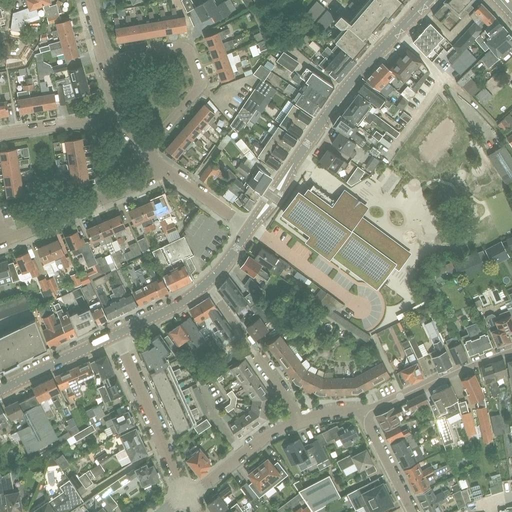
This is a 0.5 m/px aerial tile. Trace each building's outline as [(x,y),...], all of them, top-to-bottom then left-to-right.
[(25,0),(26,0),(29,9),(13,15),(11,30),(24,32),(25,24),(24,21),(30,19),(31,22),(38,19),(34,8),(43,5),(41,0),(25,0)] [(49,0),(41,0),(43,5),(47,18),(59,15),(57,10),(56,4),(49,6),(48,3),(51,2),(49,0)] [(230,13),(228,8),(224,2),(216,7),(212,0),(207,0),(195,8),(202,20),(210,15),(213,16),(216,21),(230,13)] [(255,6),(251,0),(250,0),(247,2),(250,8),(255,6)] [(370,0),(364,8),(351,23),(341,14),(335,21),(341,27),(345,26),(346,25),(348,27),(336,41),(356,59),(369,43),(365,39),(373,30),(374,32),(388,16),(390,18),(406,0),(370,0)] [(450,31),(469,11),(466,8),(472,0),(445,0),(444,1),(445,2),(433,15),(450,31)] [(325,8),(317,1),(304,16),(313,23),(325,8)] [(495,18),(486,8),(481,3),(470,15),(474,20),(480,17),(483,19),(478,24),(484,30),(495,18)] [(332,14),(328,10),(315,25),(323,32),(334,20),(330,16),(332,14)] [(59,15),(47,18),(48,24),(60,21),(59,15)] [(130,40),(128,27),(121,28),(119,17),(114,18),(118,42),(130,40)] [(185,17),(173,19),(175,33),(187,31),(185,17)] [(484,30),(475,39),(484,50),(490,45),(493,48),(509,34),(495,18),(484,30)] [(175,33),(173,19),(162,21),(164,34),(175,33)] [(56,23),(58,30),(52,32),(53,37),(59,35),(73,32),(69,20),(56,23)] [(164,34),(162,21),(150,23),(153,36),(164,34)] [(475,39),(484,30),(478,24),(476,22),(453,46),(457,50),(461,54),(466,48),(475,39)] [(153,36),(150,23),(139,25),(141,38),(153,36)] [(430,23),(423,29),(424,29),(437,43),(438,42),(443,37),(430,23)] [(141,38),(139,25),(128,27),(130,40),(141,38)] [(222,44),(221,40),(226,39),(224,35),(230,33),(228,29),(206,37),(210,48),(222,44)] [(424,29),(418,35),(418,36),(419,35),(432,49),(437,44),(438,43),(438,42),(437,43),(424,29)] [(311,38),(301,30),(292,41),(301,49),(311,38)] [(76,43),(73,32),(59,35),(61,41),(49,45),(50,50),(76,43)] [(487,69),(495,63),(511,49),(511,37),(509,34),(493,48),(491,49),(480,61),(487,69)] [(418,36),(413,41),(413,42),(426,56),(426,55),(432,50),(433,49),(432,49),(419,35),(418,36)] [(226,54),(225,51),(231,49),(230,46),(239,43),(238,39),(233,41),(233,40),(222,44),(210,48),(214,59),(226,54)] [(267,49),(264,41),(258,43),(261,52),(267,49)] [(79,55),(76,43),(50,50),(52,56),(64,53),(66,58),(79,55)] [(348,71),(357,61),(338,45),(332,51),(328,47),(324,52),(332,59),(333,58),(348,71)] [(408,48),(390,69),(396,75),(404,82),(416,93),(420,87),(416,83),(409,77),(423,62),(408,48)] [(461,54),(458,58),(468,67),(477,59),(466,48),(461,54)] [(458,58),(461,54),(457,50),(448,59),(452,63),(458,58)] [(31,56),(23,52),(19,61),(27,64),(31,56)] [(348,71),(333,58),(332,59),(324,52),(321,55),(325,58),(320,65),(339,81),(348,71)] [(42,53),(35,54),(37,63),(43,61),(42,53)] [(230,65),(226,54),(214,59),(218,70),(230,65)] [(235,77),(233,72),(237,71),(236,68),(248,64),(246,59),(230,65),(218,70),(222,81),(235,77)] [(53,73),(51,67),(51,65),(43,61),(37,63),(39,76),(53,74),(53,73)] [(267,61),(263,66),(271,71),(274,66),(267,61)] [(51,67),(53,73),(69,69),(67,63),(51,67)] [(262,66),(260,64),(253,75),(261,80),(264,81),(270,72),(271,72),(262,66)] [(383,64),(375,72),(388,83),(395,75),(389,69),(383,64)] [(86,79),(82,67),(69,70),(71,77),(65,79),(66,85),(86,79)] [(327,97),(334,86),(306,67),(300,77),(299,78),(327,97)] [(388,83),(375,72),(367,81),(380,91),(381,91),(386,95),(388,92),(386,90),(384,88),(388,83)] [(328,97),(327,97),(299,78),(300,77),(295,74),(292,79),(302,86),(299,91),(321,106),(328,97)] [(89,92),(86,79),(66,85),(64,85),(57,86),(61,104),(67,103),(65,92),(74,89),(76,96),(89,92)] [(480,88),(471,79),(462,87),(471,96),(480,88)] [(263,82),(264,81),(261,80),(255,89),(266,97),(272,88),(263,82)] [(389,107),(392,103),(365,82),(358,91),(360,93),(379,107),(382,102),(389,107)] [(314,116),(321,106),(299,91),(289,84),(285,88),(296,96),(292,101),(314,116)] [(492,96),(484,87),(475,96),(484,105),(492,96)] [(248,98),(259,106),(266,97),(255,89),(248,98)] [(54,93),(42,95),(44,109),(56,107),(54,93)] [(44,109),(42,95),(30,97),(33,111),(44,109)] [(369,111),(373,106),(358,95),(358,96),(356,96),(354,98),(354,100),(351,104),(373,121),(386,131),(389,127),(383,122),(380,119),(380,118),(372,112),(372,113),(369,111)] [(7,101),(1,102),(0,97),(0,115),(9,114),(7,101)] [(33,111),(30,97),(18,99),(20,113),(33,111)] [(248,98),(242,108),(253,115),(259,106),(248,98)] [(286,114),(305,128),(312,117),(293,104),(286,114)] [(373,121),(351,104),(348,109),(346,108),(344,111),(344,113),(343,115),(358,126),(364,117),(365,118),(365,121),(370,125),(373,121)] [(197,114),(211,125),(215,129),(218,126),(213,122),(215,120),(212,117),(215,113),(205,105),(197,114)] [(253,115),(242,108),(230,125),(239,136),(253,115)] [(408,122),(411,117),(404,112),(401,117),(408,122)] [(214,144),(217,141),(206,131),(211,125),(197,114),(190,122),(200,131),(199,132),(214,144)] [(298,138),(305,128),(286,114),(279,125),(298,138)] [(336,122),(333,126),(358,143),(357,144),(362,147),(366,141),(355,133),(358,128),(342,116),(340,115),(335,121),(336,122)] [(511,128),(504,118),(497,124),(503,134),(511,128)] [(199,132),(200,131),(190,122),(182,131),(192,140),(199,132)] [(290,150),(297,140),(278,127),(271,136),(290,150)] [(185,148),(192,140),(182,131),(175,140),(185,148)] [(376,131),(372,136),(378,140),(381,135),(376,131)] [(332,144),(353,159),(357,153),(352,150),(357,144),(340,132),(332,144)] [(283,159),(290,150),(271,136),(264,146),(283,159)] [(89,145),(83,146),(81,139),(66,141),(68,153),(83,150),(90,149),(89,145)] [(207,148),(198,139),(195,143),(204,151),(207,148)] [(185,148),(175,140),(167,149),(177,157),(185,148)] [(488,156),(506,184),(511,179),(511,157),(504,145),(488,156)] [(283,159),(264,146),(257,157),(276,170),(283,159)] [(30,148),(19,149),(19,158),(30,157),(30,148)] [(196,152),(191,148),(187,151),(193,156),(196,152)] [(2,163),(17,160),(15,149),(0,151),(0,155),(0,156),(2,163)] [(319,161),(335,172),(340,166),(345,170),(349,164),(328,149),(319,161)] [(377,157),(380,152),(376,149),(372,154),(377,157)] [(91,156),(84,157),(83,150),(68,153),(70,164),(85,161),(91,160),(91,156)] [(261,193),(272,178),(270,177),(270,175),(274,169),(261,160),(259,162),(254,156),(249,151),(244,155),(248,158),(244,163),(242,162),(236,169),(239,173),(247,179),(247,180),(249,182),(261,193)] [(353,159),(351,163),(362,169),(364,165),(353,159)] [(4,174),(19,172),(17,160),(2,163),(0,163),(0,167),(2,167),(4,174)] [(93,167),(86,168),(85,161),(70,164),(71,175),(87,173),(93,172),(93,167)] [(219,168),(212,163),(201,179),(210,186),(221,170),(218,168),(219,168)] [(363,171),(357,166),(352,173),(358,178),(363,171)] [(255,202),(261,193),(249,182),(247,186),(236,178),(237,177),(228,169),(226,171),(223,169),(221,171),(231,181),(233,182),(234,182),(244,190),(255,202)] [(5,186),(21,183),(19,172),(4,174),(0,174),(0,179),(4,178),(5,186)] [(94,179),(88,180),(87,173),(71,175),(73,186),(95,183),(94,179)] [(380,191),(402,202),(411,184),(389,173),(380,191)] [(244,190),(234,182),(233,182),(231,185),(232,186),(230,190),(239,196),(235,200),(240,205),(243,202),(250,210),(255,202),(244,190)] [(7,197),(23,195),(21,183),(5,186),(0,187),(1,191),(6,190),(7,197)] [(408,253),(359,217),(365,207),(359,203),(361,201),(357,198),(355,200),(345,192),(337,202),(313,184),(303,197),(299,194),(293,202),(284,214),(313,235),(308,241),(329,257),(331,254),(376,287),(387,272),(392,265),(397,269),(408,253)] [(388,216),(396,204),(380,194),(372,206),(388,216)] [(171,216),(168,210),(163,197),(152,202),(157,214),(166,235),(176,230),(173,222),(167,225),(164,219),(171,216)] [(157,214),(152,202),(141,207),(151,231),(156,229),(151,217),(157,214)] [(151,231),(141,207),(130,212),(135,224),(140,222),(143,228),(146,233),(151,231)] [(121,215),(109,220),(114,233),(121,249),(126,247),(122,237),(123,236),(120,230),(126,228),(121,215)] [(114,233),(109,220),(98,225),(106,243),(106,244),(111,255),(116,253),(111,242),(113,241),(110,235),(114,233)] [(106,243),(98,225),(87,230),(94,247),(99,245),(100,244),(102,245),(106,244),(106,243)] [(97,263),(96,259),(88,242),(85,243),(82,238),(80,239),(77,232),(66,237),(71,250),(74,256),(82,252),(88,267),(97,263)] [(184,236),(153,251),(171,290),(193,280),(190,274),(195,269),(189,258),(194,255),(193,255),(184,236)] [(149,250),(144,238),(137,241),(143,253),(149,250)] [(58,240),(48,244),(54,258),(59,256),(63,266),(68,264),(64,254),(58,240)] [(141,254),(136,242),(129,246),(131,251),(124,254),(126,260),(141,254)] [(54,258),(48,244),(38,249),(44,262),(50,276),(55,274),(49,260),(54,258)] [(492,247),(485,250),(492,265),(500,262),(492,247)] [(262,248),(260,251),(259,250),(258,250),(256,250),(255,251),(255,252),(255,253),(255,254),(255,255),(256,256),(255,258),(270,268),(274,263),(285,270),(290,264),(280,257),(278,260),(277,259),(277,258),(262,248)] [(484,259),(480,251),(454,262),(457,270),(484,259)] [(30,270),(33,277),(40,274),(34,259),(31,260),(28,252),(16,258),(23,273),(30,270)] [(116,253),(111,255),(117,268),(121,266),(116,253)] [(102,258),(102,256),(96,259),(97,263),(102,274),(111,270),(108,264),(105,257),(102,258)] [(257,272),(267,280),(271,276),(260,268),(262,266),(249,256),(245,262),(243,262),(241,265),(241,267),(253,277),(257,272)] [(169,291),(163,277),(158,279),(151,264),(148,265),(145,258),(142,260),(150,277),(160,295),(169,291)] [(20,280),(14,262),(8,263),(7,260),(0,262),(0,277),(11,275),(13,282),(20,280)] [(442,266),(445,274),(448,280),(457,276),(452,262),(442,266)] [(133,291),(139,305),(149,300),(135,271),(132,263),(127,266),(138,289),(133,291)] [(433,270),(438,284),(448,280),(445,274),(442,266),(433,270)] [(122,284),(121,284),(119,280),(120,279),(115,269),(110,272),(111,273),(113,278),(117,286),(128,310),(138,306),(131,292),(127,294),(122,284)] [(160,295),(150,277),(145,279),(139,269),(135,271),(149,300),(160,295)] [(79,277),(77,273),(70,276),(75,287),(82,284),(79,278),(79,277)] [(111,273),(102,277),(104,282),(113,278),(111,273)] [(87,274),(79,277),(79,278),(82,284),(82,286),(91,282),(87,274)] [(217,290),(235,313),(247,303),(250,307),(257,302),(249,293),(243,297),(242,295),(228,276),(217,290)] [(434,286),(431,276),(422,279),(425,289),(434,286)] [(50,288),(52,292),(56,290),(58,289),(53,277),(47,280),(50,288)] [(104,282),(102,277),(93,281),(95,286),(104,282)] [(50,288),(47,280),(46,280),(45,278),(38,281),(43,291),(50,288)] [(260,289),(250,278),(244,285),(254,298),(258,295),(260,289)] [(85,296),(91,294),(87,286),(81,288),(84,293),(85,296)] [(128,310),(117,286),(112,289),(114,293),(110,295),(113,301),(120,314),(128,310)] [(43,291),(42,291),(46,301),(54,297),(52,292),(50,288),(43,291)] [(77,335),(99,324),(90,307),(82,311),(75,297),(72,291),(61,296),(68,310),(71,316),(70,317),(76,328),(74,329),(77,335)] [(110,319),(120,314),(113,301),(109,302),(104,292),(98,295),(110,319)] [(337,300),(327,293),(324,297),(333,305),(337,300)] [(233,333),(209,297),(189,310),(190,311),(198,323),(199,323),(202,328),(206,325),(202,320),(209,315),(219,330),(215,333),(221,342),(233,333)] [(99,324),(108,320),(98,301),(90,305),(90,307),(99,324)] [(61,342),(70,338),(61,321),(58,323),(53,313),(52,313),(48,304),(44,306),(61,342)] [(61,342),(44,306),(39,309),(43,317),(48,328),(43,330),(51,348),(61,342)] [(246,327),(255,339),(267,330),(263,324),(269,319),(261,308),(248,318),(252,323),(246,327)] [(74,329),(76,328),(70,317),(71,316),(68,310),(63,312),(61,309),(56,311),(61,321),(70,338),(77,335),(74,329)] [(348,321),(332,310),(325,314),(367,342),(370,336),(364,332),(348,321)] [(511,341),(508,333),(511,331),(511,318),(509,310),(500,314),(502,318),(497,320),(495,315),(492,314),(488,316),(487,319),(497,346),(511,341)] [(194,347),(196,349),(206,341),(190,317),(168,332),(178,345),(186,339),(192,348),(194,347)] [(455,329),(452,322),(450,318),(446,320),(449,327),(447,329),(448,331),(447,332),(450,338),(445,340),(456,363),(467,357),(460,342),(459,342),(456,336),(458,335),(456,328),(455,329)] [(0,370),(4,368),(5,369),(19,362),(18,361),(33,354),(34,355),(47,349),(35,319),(4,334),(5,337),(0,339),(0,370)] [(431,321),(424,324),(431,339),(438,335),(437,334),(434,327),(431,321)] [(486,332),(482,334),(477,322),(466,327),(469,333),(462,336),(470,356),(477,353),(477,354),(481,352),(485,351),(485,350),(492,347),(486,332)] [(181,355),(168,335),(163,338),(160,334),(151,340),(155,346),(151,349),(150,346),(140,351),(145,362),(147,368),(152,366),(154,370),(168,364),(166,360),(167,360),(164,354),(171,349),(177,358),(181,355)] [(287,344),(280,335),(267,345),(273,354),(287,344)] [(423,356),(413,337),(408,339),(417,358),(423,356)] [(430,352),(439,371),(451,365),(440,340),(433,343),(436,350),(430,352)] [(407,341),(401,343),(404,350),(410,347),(407,341)] [(293,353),(287,344),(273,354),(280,363),(293,353)] [(223,353),(220,347),(214,351),(217,357),(223,353)] [(409,377),(411,383),(414,382),(418,381),(417,380),(424,377),(419,368),(420,368),(410,347),(404,350),(411,365),(401,370),(405,379),(409,377)] [(300,362),(293,353),(280,363),(287,372),(300,362)] [(107,376),(114,373),(106,355),(95,361),(104,385),(110,400),(124,395),(117,378),(110,381),(107,376)] [(221,362),(225,369),(233,364),(229,358),(221,362)] [(507,375),(503,359),(492,363),(496,379),(500,390),(505,388),(502,379),(500,380),(499,378),(507,375)] [(35,370),(46,365),(44,360),(33,365),(35,370)] [(82,385),(80,381),(95,374),(90,363),(89,361),(65,372),(75,397),(76,396),(76,397),(83,394),(80,389),(81,389),(82,385)] [(238,379),(252,370),(246,361),(244,362),(243,361),(231,369),(238,379)] [(307,370),(300,362),(287,372),(292,378),(296,383),(307,370)] [(390,377),(383,362),(373,368),(381,382),(390,377)] [(154,382),(181,370),(179,368),(173,371),(170,363),(168,364),(154,370),(149,372),(154,382)] [(496,379),(492,363),(480,367),(485,383),(493,380),(493,382),(492,382),(495,392),(500,390),(496,379)] [(381,382),(373,368),(363,373),(371,387),(381,382)] [(158,392),(178,383),(175,375),(182,372),(181,370),(154,382),(158,392)] [(245,390),(259,381),(252,370),(238,379),(245,390)] [(315,374),(307,370),(296,383),(302,386),(301,386),(304,387),(303,389),(307,391),(315,374)] [(71,399),(75,397),(65,372),(55,376),(61,389),(68,386),(70,392),(68,393),(71,399)] [(371,387),(363,373),(354,378),(358,394),(371,387)] [(320,395),(324,378),(315,374),(307,391),(311,393),(312,391),(314,392),(320,395)] [(473,374),(461,380),(471,402),(477,399),(478,408),(482,428),(485,441),(490,440),(493,440),(490,425),(488,418),(486,408),(482,387),(480,388),(473,374)] [(56,407),(61,405),(55,393),(60,390),(53,377),(43,382),(50,395),(56,407)] [(334,395),(334,378),(324,378),(320,395),(326,395),(334,395)] [(344,395),(344,378),(334,378),(334,395),(344,395)] [(358,394),(354,378),(344,378),(344,395),(358,394)] [(253,401),(267,391),(259,381),(245,390),(253,401)] [(48,416),(53,414),(45,398),(50,395),(43,382),(33,387),(36,393),(48,416)] [(162,402),(189,390),(188,387),(182,390),(178,383),(158,392),(162,402)] [(104,403),(110,400),(104,385),(98,388),(104,403)] [(440,397),(433,400),(438,412),(440,415),(448,412),(450,415),(452,416),(456,414),(458,413),(459,411),(456,400),(450,385),(437,391),(440,397)] [(208,412),(197,387),(192,389),(204,414),(208,412)] [(167,412),(187,402),(184,395),(190,392),(189,390),(162,402),(167,412)] [(269,408),(271,397),(267,391),(253,401),(252,405),(269,408)] [(376,416),(383,430),(398,424),(400,423),(396,414),(410,408),(411,410),(421,406),(423,410),(430,407),(428,403),(429,402),(424,393),(423,394),(424,394),(376,416)] [(58,437),(36,394),(18,403),(17,401),(5,407),(11,419),(17,416),(21,423),(20,423),(23,428),(17,431),(28,453),(58,437)] [(171,421),(198,409),(197,407),(190,410),(187,402),(167,412),(171,421)] [(267,420),(269,408),(252,405),(251,410),(261,424),(267,420)] [(0,446),(2,445),(0,441),(0,427),(8,424),(6,419),(6,418),(0,406),(0,446)] [(176,431),(196,422),(192,415),(199,412),(198,409),(171,421),(176,431)] [(261,424),(251,410),(240,417),(249,431),(261,424)] [(108,427),(110,426),(113,433),(118,431),(134,424),(133,422),(134,421),(132,416),(130,417),(128,411),(119,415),(119,414),(112,417),(113,418),(105,421),(108,427)] [(469,412),(461,415),(465,429),(473,427),(469,412)] [(499,414),(490,416),(494,435),(503,434),(499,414)] [(95,416),(85,421),(88,426),(98,420),(95,416)] [(249,431),(240,417),(228,425),(238,439),(249,431)] [(445,418),(436,421),(445,450),(452,448),(451,443),(453,442),(450,433),(445,419),(445,418)] [(211,425),(206,419),(194,427),(198,434),(211,425)] [(79,432),(79,431),(73,435),(76,441),(95,430),(92,424),(79,432)] [(349,426),(343,429),(342,426),(338,428),(337,425),(328,429),(333,438),(334,437),(335,439),(339,437),(344,446),(346,446),(351,443),(352,441),(351,440),(359,436),(353,424),(352,424),(350,424),(349,426)] [(403,435),(404,437),(410,434),(408,428),(402,431),(398,424),(383,430),(389,442),(403,435)] [(73,435),(79,431),(76,425),(71,428),(69,425),(65,426),(71,436),(73,435)] [(141,440),(138,434),(139,433),(137,430),(136,430),(135,428),(120,435),(123,443),(117,446),(119,451),(141,440)] [(328,443),(322,432),(317,435),(322,446),(328,443)] [(416,446),(413,440),(414,439),(412,434),(390,444),(396,456),(410,449),(416,446)] [(326,459),(317,440),(303,447),(299,439),(288,445),(292,454),(288,456),(292,464),(302,459),(306,468),(326,459)] [(147,453),(146,451),(147,450),(145,447),(144,447),(141,440),(119,451),(115,454),(118,459),(128,455),(131,460),(147,453)] [(188,460),(200,476),(208,470),(206,469),(210,465),(211,464),(209,462),(210,461),(200,448),(199,448),(196,444),(190,449),(193,453),(193,454),(194,455),(188,460)] [(422,458),(416,446),(410,449),(396,456),(402,468),(416,461),(422,458)] [(352,454),(337,461),(341,469),(343,468),(346,475),(358,469),(359,470),(373,463),(366,449),(353,456),(352,454)] [(109,458),(105,453),(96,458),(100,464),(109,458)] [(258,467),(273,486),(288,475),(280,465),(276,469),(267,459),(266,460),(265,458),(258,464),(259,465),(258,467)] [(329,458),(318,464),(320,469),(331,463),(329,458)] [(63,459),(57,463),(61,469),(67,465),(63,459)] [(135,469),(134,467),(98,492),(103,497),(137,474),(143,488),(150,485),(151,482),(158,478),(152,465),(149,466),(147,462),(144,463),(145,464),(138,467),(138,468),(135,469)] [(403,470),(409,482),(432,470),(430,466),(421,471),(417,463),(403,470)] [(436,482),(434,477),(447,471),(445,465),(432,470),(409,482),(415,493),(432,485),(432,484),(436,482)] [(259,498),(273,486),(258,467),(256,468),(255,466),(248,472),(250,473),(248,474),(256,485),(252,488),(259,498)] [(95,467),(90,470),(94,477),(99,474),(95,467)] [(78,478),(82,484),(86,488),(93,483),(85,472),(78,478)] [(18,511),(23,511),(19,491),(10,493),(9,485),(12,484),(10,476),(8,476),(8,473),(0,477),(0,499),(1,504),(7,502),(9,511),(18,511)] [(82,484),(78,478),(75,474),(69,479),(76,488),(82,484)] [(324,506),(342,496),(331,474),(299,491),(301,493),(304,498),(313,511),(315,511),(324,506)] [(69,511),(75,508),(84,502),(69,480),(60,486),(68,498),(53,509),(48,501),(32,511),(69,511)] [(357,489),(347,494),(355,510),(363,506),(388,493),(387,492),(389,491),(386,483),(384,484),(383,483),(370,489),(367,484),(357,489)] [(503,491),(501,484),(489,487),(491,494),(503,491)] [(457,485),(451,487),(454,493),(455,493),(460,490),(457,485)] [(212,511),(220,511),(228,507),(222,499),(232,492),(228,487),(218,494),(217,493),(212,497),(213,500),(207,504),(212,511)] [(423,508),(446,496),(450,495),(447,489),(435,495),(431,488),(416,495),(423,508)] [(482,496),(479,488),(472,490),(475,498),(482,496)] [(466,489),(461,491),(465,503),(470,501),(466,489)] [(252,502),(258,498),(252,490),(246,494),(252,502)] [(110,511),(113,510),(103,497),(98,492),(93,495),(96,500),(96,507),(99,510),(96,511),(110,511)] [(460,492),(454,494),(456,500),(462,498),(460,492)] [(301,493),(295,497),(299,502),(304,498),(301,493)] [(363,506),(355,510),(356,511),(381,511),(381,510),(394,504),(393,502),(394,501),(391,494),(389,495),(388,493),(363,506)] [(443,511),(441,508),(439,504),(448,500),(446,496),(423,508),(424,511),(443,511)] [(243,511),(237,503),(230,508),(233,511),(231,511),(243,511)]
